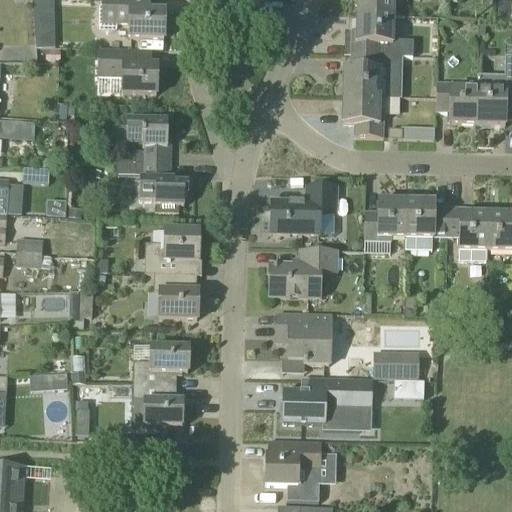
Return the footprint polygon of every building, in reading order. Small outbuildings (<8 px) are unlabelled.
[(116,31),(116,27),(129,27),(129,43),(163,43),(163,15),(147,15),(147,0),(102,0),(102,10),(98,10),(98,31),(116,31)] [(356,0),(356,18),(393,20),(393,0),(356,0)] [(392,44),(393,20),(356,18),(356,33),(350,33),(349,59),(380,60),(412,61),(412,44),(392,44)] [(54,51),(54,34),(34,34),(35,52),(54,51)] [(59,54),(45,53),(44,65),(58,66),(59,54)] [(156,99),(156,69),(132,68),(132,54),(98,53),(98,82),(98,96),(121,97),(121,98),(156,99)] [(379,101),(380,60),(349,59),(349,72),(343,72),(342,100),(379,101)] [(511,61),(506,61),(505,93),(477,93),(476,129),(504,130),(505,124),(511,124),(511,61)] [(476,129),(477,93),(463,92),(463,87),(436,87),(435,117),(448,117),(448,129),(476,129)] [(383,143),(384,115),(379,115),(379,101),(342,100),(341,128),(353,128),(352,142),(383,143)] [(57,123),(65,124),(66,120),(72,120),(73,110),(66,110),(58,109),(57,123)] [(151,124),(151,119),(142,119),(142,124),(126,124),(126,130),(114,130),(114,143),(118,145),(126,145),(126,146),(142,146),(142,155),(134,155),(133,166),(170,166),(167,166),(167,151),(170,152),(170,144),(169,144),(169,139),(167,139),(167,124),(151,124)] [(402,133),(402,143),(413,143),(414,131),(402,131),(402,133)] [(402,143),(402,133),(388,132),(387,143),(402,143)] [(77,162),(77,151),(68,150),(67,161),(77,162)] [(178,210),(183,210),(183,199),(187,199),(187,187),(178,187),(178,183),(169,182),(169,176),(166,176),(167,167),(169,167),(170,166),(133,166),(133,178),(139,178),(139,205),(155,205),(155,218),(178,218),(178,210)] [(48,175),(23,173),(22,186),(47,187),(47,181),(48,175)] [(0,216),(6,217),(8,185),(0,184),(0,216)] [(335,215),(336,191),(306,191),(305,206),(271,205),(270,238),(318,239),(319,239),(320,215),(335,215)] [(405,241),(406,205),(377,204),(377,216),(364,215),(363,246),(364,246),(364,258),(389,258),(389,246),(391,246),(391,241),(405,241)] [(446,242),(446,211),(434,211),(434,205),(406,205),(405,241),(431,242),(446,242)] [(458,264),(486,264),(487,264),(486,254),(487,218),(471,217),(472,212),(446,211),(446,242),(458,242),(458,254),(458,264)] [(511,254),(511,218),(487,218),(486,254),(511,254)] [(197,265),(198,235),(164,234),(164,248),(144,248),(144,278),(153,278),(181,279),(181,264),(197,265)] [(41,259),(42,245),(17,243),(16,257),(41,259)] [(334,277),(335,255),(300,254),(300,270),(269,270),(269,302),(318,303),(318,277),(334,277)] [(16,257),(15,271),(49,273),(50,261),(41,260),(41,259),(16,257)] [(106,264),(93,264),(93,277),(106,277),(106,264)] [(89,297),(90,279),(79,278),(78,296),(89,297)] [(196,324),(197,295),(181,295),(181,279),(153,278),(153,296),(159,296),(158,323),(196,324)] [(91,322),(92,297),(78,296),(76,321),(91,322)] [(431,304),(431,316),(443,317),(443,304),(431,304)] [(449,304),(449,317),(463,317),(463,305),(449,304)] [(328,369),(329,334),(330,319),(277,318),(276,347),(288,347),(287,364),(303,364),(303,368),(328,369)] [(0,343),(24,342),(24,329),(0,330),(0,343)] [(187,377),(188,351),(150,350),(149,366),(132,366),(132,390),(175,390),(169,390),(169,376),(187,377)] [(372,357),(372,384),(393,384),(418,384),(418,357),(406,357),(402,357),(372,357)] [(63,360),(49,361),(49,372),(64,371),(63,360)] [(283,395),(282,427),(324,429),(324,411),(370,412),(371,386),(309,384),(309,396),(300,396),(283,395)] [(71,405),(81,406),(81,388),(72,389),(71,405)] [(175,391),(175,390),(132,390),(131,414),(143,414),(143,430),(181,431),(181,405),(169,404),(169,391),(175,391)] [(68,429),(58,440),(63,444),(73,434),(68,429)] [(319,475),(319,447),(293,446),(293,458),(265,458),(264,490),(297,491),(298,474),(319,475)] [(22,472),(22,471),(0,469),(0,511),(19,511),(21,482),(16,481),(16,471),(22,472)]
